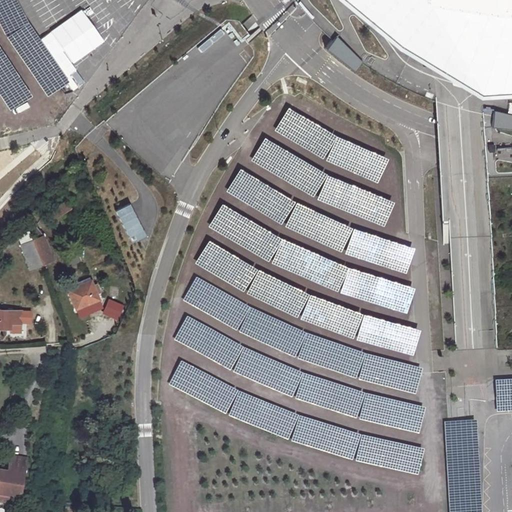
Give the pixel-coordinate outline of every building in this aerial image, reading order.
[(450,244),(455,349),(468,349),(496,347),(487,177),(511,175),(511,0),(296,0),(303,8),(318,24),(325,31),(333,39),(325,48),(354,71),(361,61),(373,69),(439,101),(441,154),(442,178),(444,245),(447,244),(450,244)] [(50,221),(69,208),(65,201),(46,213),(50,221)] [(116,208),(132,239),(142,234),(125,203),(116,208)] [(43,235),(20,244),(25,257),(29,268),(53,259),(43,235)] [(76,254),(65,259),(68,267),(80,261),(76,254)] [(77,285),(67,289),(75,308),(98,298),(91,282),(79,287),(77,285)] [(105,299),(99,314),(114,320),(120,305),(105,299)] [(27,309),(0,308),(0,325),(9,326),(9,322),(27,323),(27,309)] [(0,472),(0,501),(18,505),(26,459),(10,457),(8,470),(7,474),(3,473),(0,472)]
